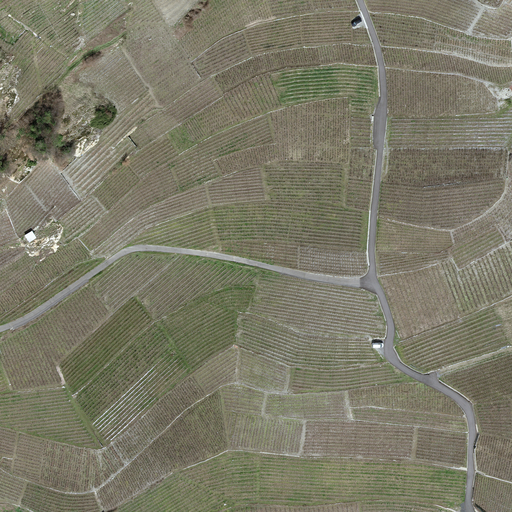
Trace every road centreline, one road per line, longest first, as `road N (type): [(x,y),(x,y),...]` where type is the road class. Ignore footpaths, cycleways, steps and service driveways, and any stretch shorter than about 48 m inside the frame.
road 1 (unclassified): [(359,0),(383,81),(371,258),(390,353),(468,408),(472,511)]
road 2 (track): [(0,329),(139,247),(376,283)]
